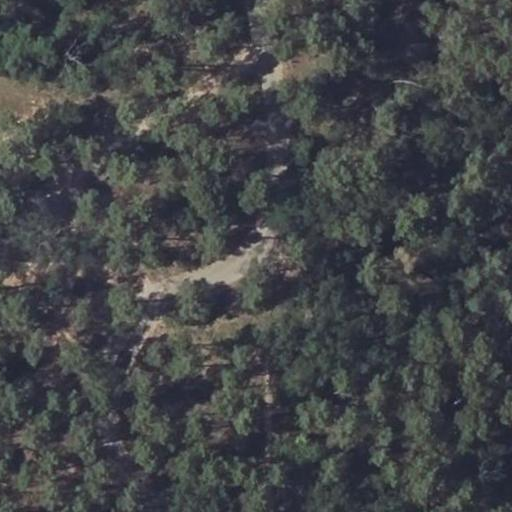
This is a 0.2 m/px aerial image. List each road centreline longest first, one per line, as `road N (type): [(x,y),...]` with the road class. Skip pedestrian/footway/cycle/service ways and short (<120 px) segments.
road 1 (unclassified): [(259,0),(272,167),(256,230),(232,269),(184,289),(128,340),(99,409),(129,489),(166,511)]
road 2 (track): [(0,270),(158,100),(265,14)]
